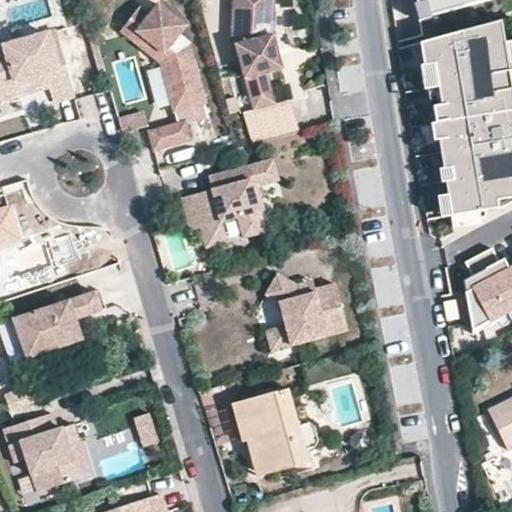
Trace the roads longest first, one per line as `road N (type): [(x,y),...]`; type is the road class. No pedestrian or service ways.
road 1 (residential): [(457,511),(395,206),(364,0)]
road 2 (residential): [(216,511),(130,217),(115,196)]
